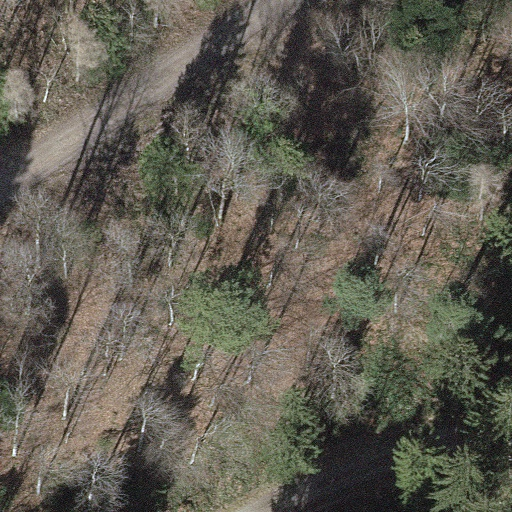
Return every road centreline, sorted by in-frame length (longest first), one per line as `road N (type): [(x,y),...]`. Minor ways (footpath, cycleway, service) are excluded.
road 1 (track): [(0,195),(275,0)]
road 2 (track): [(259,511),(274,501),(511,442)]
